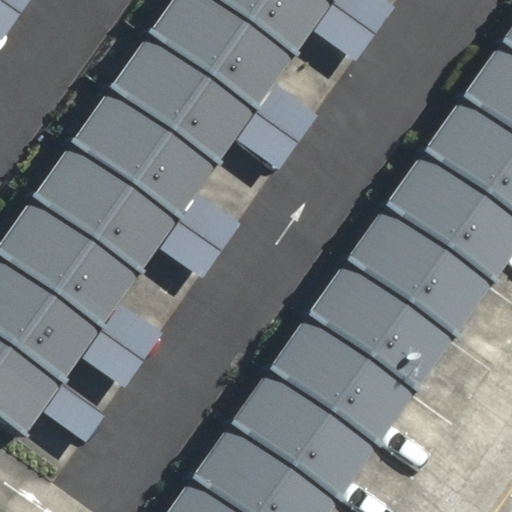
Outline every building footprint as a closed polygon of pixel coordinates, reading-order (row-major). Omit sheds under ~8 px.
[(0,423),(15,434),(318,0),(159,0),(0,227),(0,423)] [(0,0),(0,27),(18,0),(0,0)] [(379,0),(332,0),(311,31),(350,58),(387,5),(379,0)] [(511,8),(156,511),(314,511),(511,232),(511,8)] [(274,87),(237,140),(277,167),(314,114),(274,87)] [(196,194),(160,247),(199,275),(236,221),(196,194)] [(120,303),(83,356),(123,383),(160,330),(120,303)] [(63,384),(46,410),(86,436),(103,411),(63,384)]
